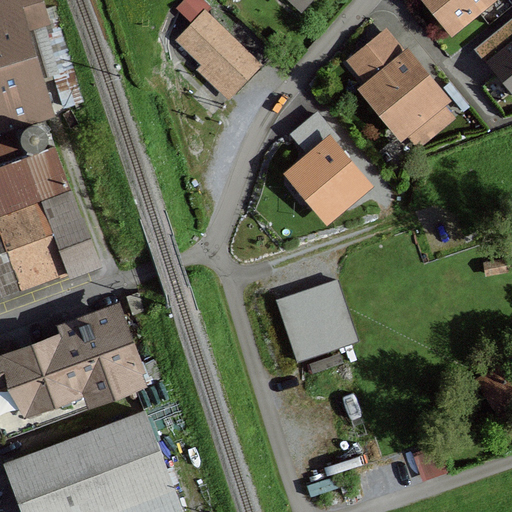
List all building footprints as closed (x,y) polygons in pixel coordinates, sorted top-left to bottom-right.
[(0,0),(0,132),(43,119),(45,119),(20,30),(23,29),(37,79),(58,72),(35,0),(0,0)] [(209,7),(201,0),(186,0),(180,7),(195,21),(179,37),(205,64),(200,68),(208,76),(213,71),(233,91),(258,66),(204,12),(209,7)] [(432,0),(455,27),(487,0),(432,0)] [(511,89),(511,17),(477,47),(511,89)] [(368,88),(403,131),(428,111),(440,126),(451,117),(439,102),(441,100),(387,33),(352,62),(371,85),(368,88)] [(294,134),(313,157),(295,172),(329,213),(364,185),(330,144),(338,138),(318,114),(294,134)] [(60,276),(97,263),(43,119),(0,132),(0,287),(56,267),(60,276)] [(338,281),(279,299),(298,360),(357,341),(338,281)] [(68,337),(0,362),(0,419),(7,437),(140,388),(112,313),(66,330),(68,337)] [(511,358),(483,377),(492,391),(490,393),(503,414),(511,408),(511,358)] [(183,511),(146,412),(5,465),(23,511),(183,511)] [(439,446),(415,454),(423,479),(447,471),(439,446)] [(307,486),(311,497),(338,487),(335,476),(307,486)]
